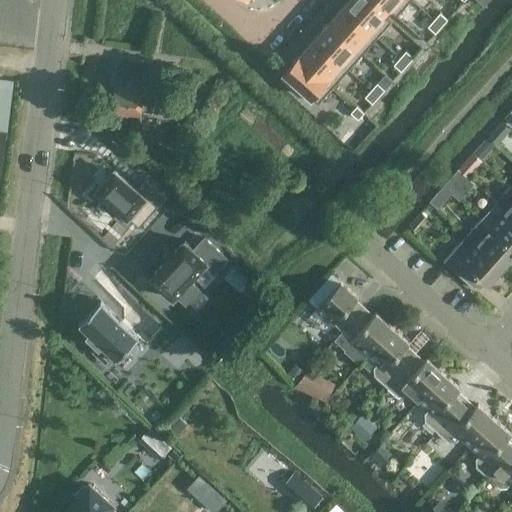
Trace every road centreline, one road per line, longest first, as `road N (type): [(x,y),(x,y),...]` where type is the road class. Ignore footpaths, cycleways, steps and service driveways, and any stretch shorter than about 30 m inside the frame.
road 1 (residential): [(0,446),(55,0)]
road 2 (residential): [(486,351),(369,245)]
